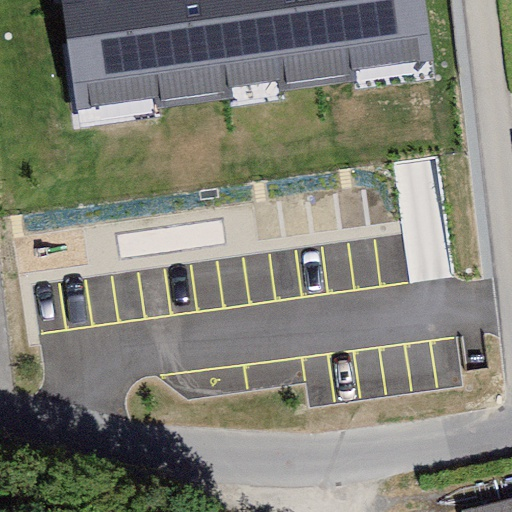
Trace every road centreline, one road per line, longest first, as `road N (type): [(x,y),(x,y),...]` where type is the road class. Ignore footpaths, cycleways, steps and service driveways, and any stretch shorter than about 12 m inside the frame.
road 1 (residential): [(0,418),(222,458),(384,451),(511,430)]
road 2 (residential): [(487,0),(511,218)]
